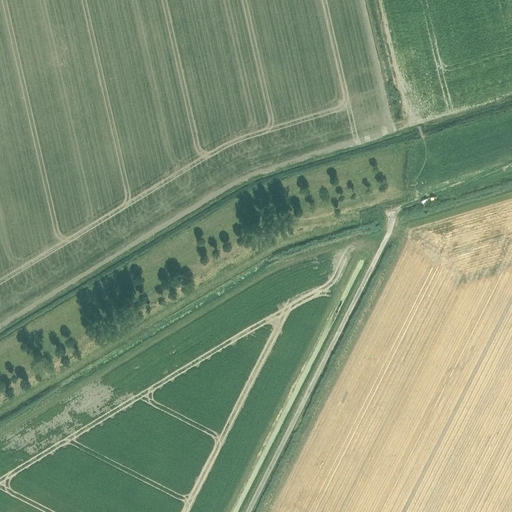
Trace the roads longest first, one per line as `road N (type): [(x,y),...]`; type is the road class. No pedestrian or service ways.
road 1 (unclassified): [(249,511),(392,215)]
road 2 (track): [(382,0),(410,120),(429,140),(508,158)]
road 3 (track): [(508,158),(392,215)]
